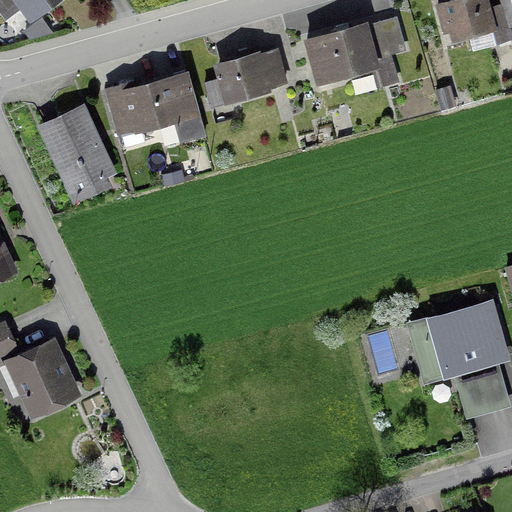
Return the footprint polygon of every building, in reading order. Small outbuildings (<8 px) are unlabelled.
[(18,1),(29,17),(52,0),(0,0),(0,4),(5,11),(18,1)] [(506,27),(500,5),(485,9),(482,0),(453,0),(435,5),(440,22),(448,20),(453,39),(490,29),(493,43),(511,38),(508,26),(506,27)] [(511,0),(498,0),(500,5),(506,27),(508,26),(511,25),(511,0)] [(401,47),(394,19),(362,28),(362,26),(304,41),(315,80),(369,65),(375,86),(394,81),(386,51),(401,47)] [(226,98),(282,83),(273,50),(217,66),(226,98)] [(195,111),(185,75),(121,92),(119,85),(106,89),(118,131),(136,126),(136,128),(195,111)] [(445,87),(434,91),(440,110),(451,107),(445,87)] [(106,165),(79,109),(41,126),(67,183),(106,165)] [(0,276),(11,272),(0,248),(0,276)] [(511,347),(500,304),(439,321),(455,377),(465,374),(476,412),(511,402),(511,390),(504,363),(511,361),(511,347)] [(12,347),(1,325),(0,325),(0,346),(1,346),(3,351),(12,347)] [(72,393),(49,343),(8,362),(32,412),(72,393)]
